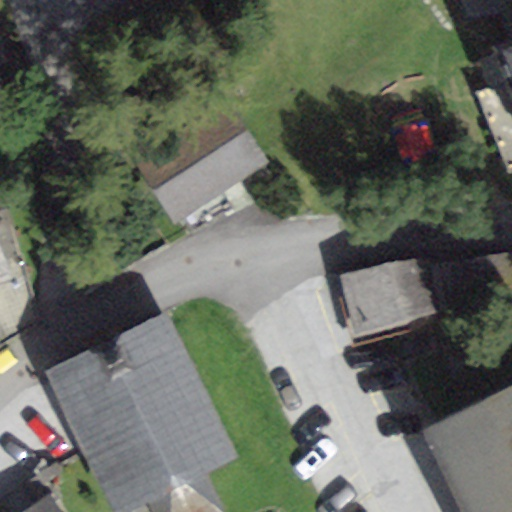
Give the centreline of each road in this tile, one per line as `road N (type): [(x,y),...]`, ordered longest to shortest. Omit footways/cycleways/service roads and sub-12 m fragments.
road 1 (residential): [(83,335),(229,268),(511,237)]
road 2 (residential): [(83,335),(31,0)]
